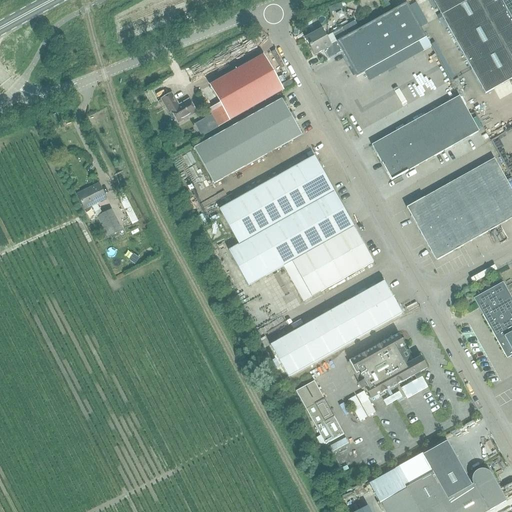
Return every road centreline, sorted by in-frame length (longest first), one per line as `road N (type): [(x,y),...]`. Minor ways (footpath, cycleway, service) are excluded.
road 1 (residential): [(423,291),(269,15)]
road 2 (unknown): [(328,121),(438,64),(466,69),(487,95),(511,89)]
road 3 (residential): [(511,450),(423,291)]
road 4 (residential): [(123,66),(269,15)]
road 5 (unclassified): [(0,105),(16,87),(46,96),(123,66)]
